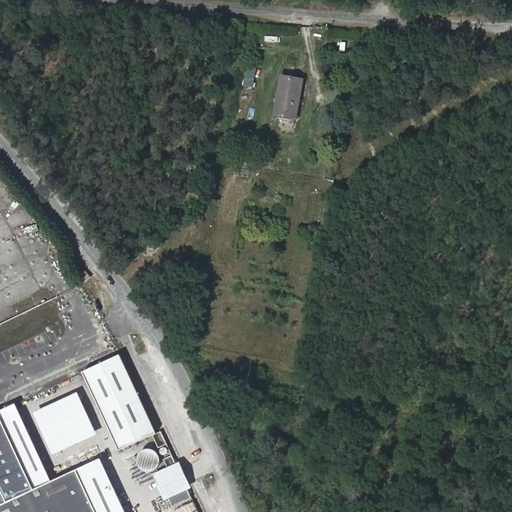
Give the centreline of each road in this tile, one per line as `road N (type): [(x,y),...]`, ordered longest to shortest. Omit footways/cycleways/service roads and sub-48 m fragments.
road 1 (unclassified): [(240,511),(173,362),(139,308),(0,141)]
road 2 (residential): [(511,20),(133,0)]
